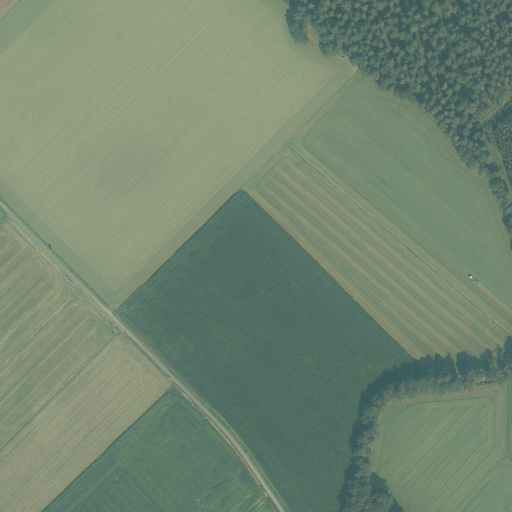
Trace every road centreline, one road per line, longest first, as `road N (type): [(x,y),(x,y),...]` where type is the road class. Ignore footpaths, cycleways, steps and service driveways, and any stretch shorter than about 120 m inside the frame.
road 1 (unclassified): [(279,511),(235,441),(0,204)]
road 2 (unclassified): [(511,368),(384,399),(365,439),(351,511)]
